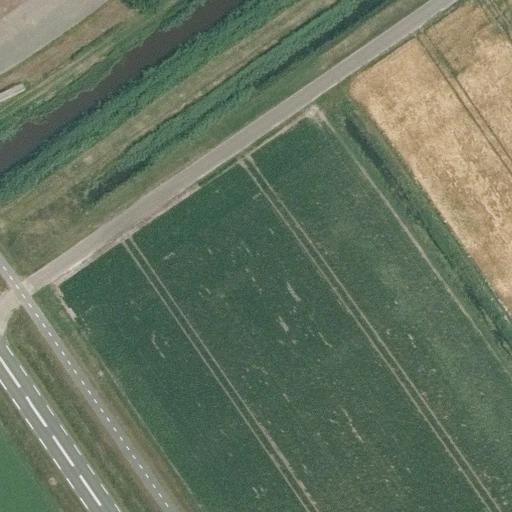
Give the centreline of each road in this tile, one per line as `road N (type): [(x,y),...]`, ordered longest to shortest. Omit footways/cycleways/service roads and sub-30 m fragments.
road 1 (track): [(0,222),(325,0)]
road 2 (primary): [(104,511),(0,360)]
